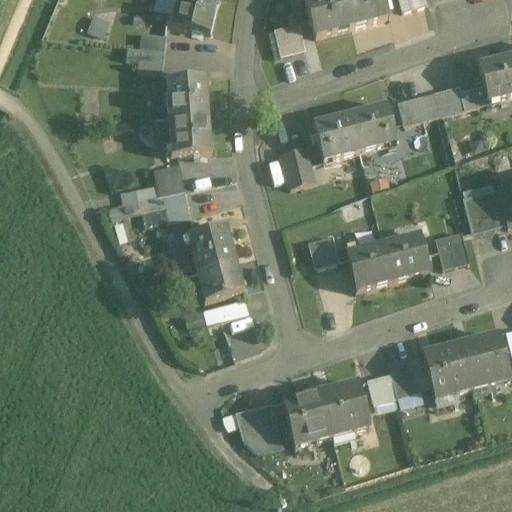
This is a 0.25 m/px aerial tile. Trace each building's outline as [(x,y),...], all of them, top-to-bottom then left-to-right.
[(217,3),(205,0),(176,0),(170,31),(209,40),(217,3)] [(342,0),(323,0),(304,5),(314,44),(352,34),(342,0)] [(382,0),(342,0),(352,34),(389,25),(382,0)] [(396,0),(401,18),(429,11),(425,0),(396,0)] [(93,18),(88,36),(104,41),(110,24),(93,18)] [(294,34),(278,38),(284,62),(300,58),(294,34)] [(141,39),(140,55),(164,58),(165,42),(141,39)] [(139,65),(140,55),(129,54),(127,63),(139,65)] [(164,58),(140,55),(139,65),(137,79),(161,82),(164,58)] [(511,61),(478,71),(488,109),(511,103),(511,61)] [(205,84),(165,87),(168,125),(208,122),(205,84)] [(458,92),(434,99),(440,122),(464,116),(458,92)] [(434,99),(421,102),(427,125),(440,122),(434,99)] [(421,102),(396,108),(402,131),(427,125),(421,102)] [(386,111),(349,121),(359,159),(396,150),(386,111)] [(349,121),(312,130),(322,169),(359,159),(349,121)] [(208,122),(168,125),(170,163),(210,161),(208,122)] [(304,155),(281,161),(290,196),(313,190),(304,155)] [(179,171),(153,176),(156,190),(159,203),(184,197),(179,171)] [(123,210),(138,207),(159,203),(156,190),(121,198),(123,210)] [(499,195),(462,205),(471,241),(506,231),(507,234),(509,234),(499,195)] [(184,197),(159,203),(161,214),(164,229),(190,223),(184,197)] [(161,214),(159,203),(138,207),(141,219),(161,214)] [(161,214),(141,219),(144,233),(164,229),(161,214)] [(226,232),(186,242),(196,280),(236,269),(226,232)] [(461,239),(434,246),(442,277),(469,270),(461,239)] [(419,240),(382,250),(392,289),(430,280),(419,240)] [(332,243),(307,249),(314,276),(339,269),(332,243)] [(382,250),(345,259),(355,299),(392,289),(382,250)] [(236,269),(196,280),(204,309),(243,298),(236,269)] [(202,317),(207,333),(250,322),(245,306),(202,317)] [(200,317),(185,321),(189,336),(204,332),(200,317)] [(497,341),(460,350),(472,396),(473,401),(494,396),(493,391),(509,387),(497,341)] [(460,350),(422,360),(435,411),(457,405),(456,401),(472,396),(460,350)] [(412,363),(387,369),(390,380),(397,405),(421,398),(412,363)] [(390,380),(366,386),(372,411),(397,405),(390,380)] [(357,389),(319,399),(331,444),(333,449),(361,442),(360,437),(369,435),(357,389)] [(319,399),(282,408),(295,459),(324,452),(323,447),(331,444),(319,399)] [(258,414),(265,442),(278,438),(272,411),(258,414)] [(235,420),(242,447),(258,463),(283,457),(278,438),(265,442),(258,414),(235,420)]
